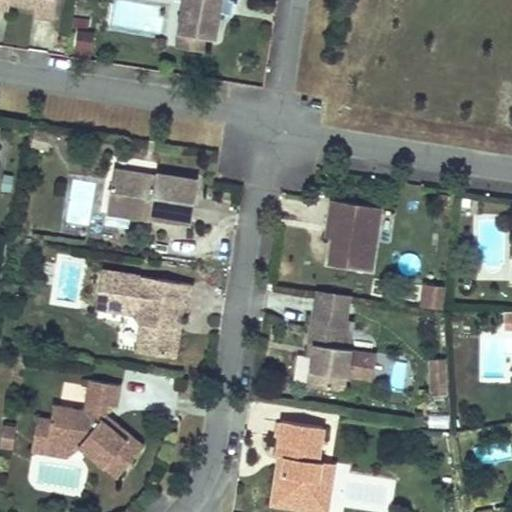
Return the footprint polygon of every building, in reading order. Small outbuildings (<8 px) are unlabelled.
[(0,0),(0,8),(31,14),(30,24),(49,27),(53,0),(0,0)] [(200,44),(210,45),(217,0),(178,0),(172,38),(200,44)] [(90,53),(92,35),(73,34),(72,52),(90,53)] [(169,52),(198,57),(200,44),(172,38),(169,52)] [(64,222),(87,226),(95,182),(73,177),(64,222)] [(191,190),(149,183),(149,186),(148,191),(135,189),(136,184),(107,179),(101,214),(124,217),(122,227),(143,230),(143,228),(184,234),(191,190)] [(375,218),(326,210),(323,227),(329,228),(326,248),(322,275),(365,281),(375,218)] [(124,217),(101,214),(100,224),(122,227),(124,217)] [(329,228),(323,227),(320,247),(326,248),(329,228)] [(184,292),(94,277),(88,316),(126,321),(133,331),(129,359),(166,365),(171,336),(165,335),(167,323),(173,324),(178,325),(184,292)] [(420,304),(442,305),(443,283),(421,282),(420,304)] [(334,357),(339,330),(308,324),(303,353),(307,354),(304,375),(301,394),(336,400),(343,359),(334,357)] [(510,357),(511,357),(511,329),(479,329),(479,382),(510,382),(510,357)] [(351,346),(348,377),(371,379),(375,349),(351,346)] [(442,370),(425,370),(426,383),(442,381),(442,370)] [(442,381),(426,383),(428,405),(444,405),(442,381)] [(101,419),(102,412),(112,413),(115,392),(83,387),(78,414),(47,409),(45,424),(42,445),(73,450),(111,483),(139,451),(111,427),(107,431),(97,423),(101,419)] [(107,431),(111,427),(101,419),(97,423),(107,431)] [(42,445),(45,424),(33,422),(27,455),(61,461),(73,450),(42,445)] [(312,468),(318,435),(276,428),(270,462),(273,462),(278,463),(271,506),(306,511),(307,511),(315,469),(312,468)] [(0,451),(7,453),(10,433),(0,430),(0,451)] [(483,446),(484,460),(511,457),(510,443),(483,446)] [(322,511),(329,471),(315,469),(307,511),(306,511),(271,506),(278,463),(273,462),(264,511),(268,511),(322,511)]
